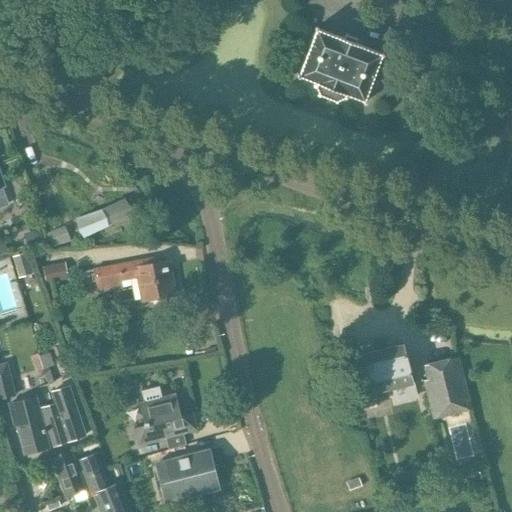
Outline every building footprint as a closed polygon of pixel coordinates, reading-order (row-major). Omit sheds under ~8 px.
[(302,77),(318,83),(316,87),(320,96),(338,102),(346,99),(348,95),(364,101),(364,103),(365,104),(366,104),(367,103),(367,101),(366,100),(383,56),(384,56),(385,56),(385,55),(386,54),(385,53),(383,53),(382,54),(356,44),(358,39),(346,35),(345,39),(320,29),(319,28),(319,27),(317,27),(316,28),(315,29),(317,31),(300,74),(298,74),(298,75),(298,77),(299,78),(300,78),(301,77),(302,77)] [(130,220),(122,200),(101,211),(78,218),(85,238),(108,227),(130,220)] [(71,241),(65,225),(47,232),(53,248),(71,241)] [(40,228),(24,233),(28,248),(44,243),(40,228)] [(13,257),(19,278),(34,274),(27,252),(13,257)] [(169,260),(149,264),(148,258),(93,268),(98,294),(123,290),(122,281),(138,278),(143,302),(172,296),(169,279),(173,279),(169,260)] [(0,266),(0,308),(3,317),(26,310),(12,263),(0,266)] [(65,263),(42,267),(44,284),(68,280),(65,263)] [(370,394),(392,389),(396,403),(416,398),(413,384),(403,345),(360,356),(365,380),(348,384),(353,401),(371,396),(370,394)] [(37,377),(42,375),(46,374),(39,353),(30,356),(37,377)] [(472,410),(459,357),(423,366),(427,379),(422,381),(432,420),(472,410)] [(8,362),(0,364),(0,400),(17,397),(8,362)] [(54,405),(44,409),(55,447),(85,438),(75,402),(70,386),(50,391),(54,405)] [(145,425),(135,428),(139,444),(164,438),(167,449),(185,445),(182,433),(196,429),(192,414),(182,416),(177,395),(162,399),(159,386),(141,391),(145,404),(140,405),(145,425)] [(36,397),(10,404),(16,426),(18,426),(25,454),(49,448),(36,397)] [(71,450),(52,457),(66,497),(85,491),(71,450)] [(171,498),(210,488),(201,453),(162,463),(171,498)] [(93,494),(95,493),(103,511),(131,511),(120,483),(109,488),(96,455),(81,461),(93,494)]
